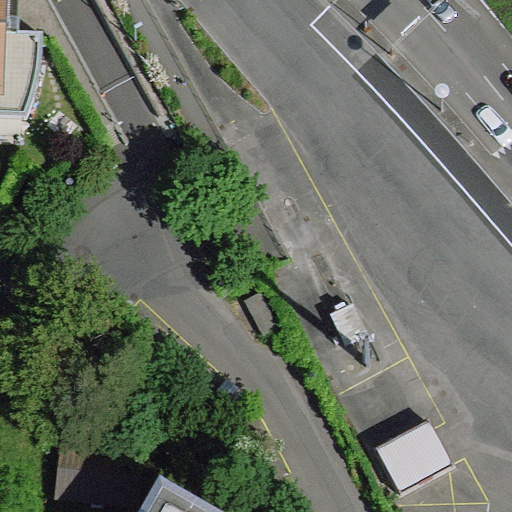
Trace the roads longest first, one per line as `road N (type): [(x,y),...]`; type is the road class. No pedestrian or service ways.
road 1 (residential): [(349,511),(275,386),(134,260)]
road 2 (primary): [(413,0),(511,111)]
road 3 (residential): [(0,283),(31,291),(134,260)]
